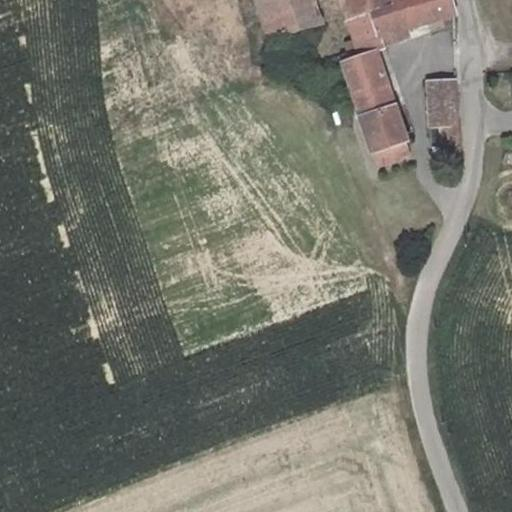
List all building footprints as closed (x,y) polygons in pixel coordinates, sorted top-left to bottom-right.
[(301,0),(244,0),(265,53),(315,37),(301,0)] [(329,0),(343,32),(417,0),(329,0)] [(443,0),(417,0),(343,32),(355,62),(357,68),(339,75),(370,162),(403,151),(371,59),(401,47),(399,41),(448,23),(443,0)] [(226,75),(258,68),(244,10),(212,18),(226,75)] [(462,167),(455,89),(428,92),(432,134),(442,134),(446,168),(462,167)]
